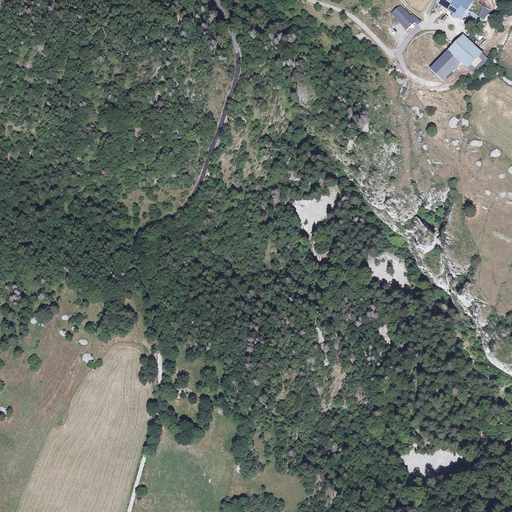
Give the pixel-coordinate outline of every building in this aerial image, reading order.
[(472,0),(436,0),(436,2),(452,13),(450,16),(454,19),(456,16),(461,20),(465,12),(470,5),(472,2),(472,0)] [(391,14),(406,30),(414,23),(417,26),(419,24),(411,15),(409,17),(399,7),(391,14)] [(483,7),(480,12),(486,15),(488,10),(483,7)] [(477,27),(481,22),(468,13),(464,19),(477,27)] [(479,56),(460,37),(448,49),(447,48),(445,49),(446,51),(458,62),(464,70),(479,56)] [(428,69),(439,81),(458,62),(446,51),(428,69)]
